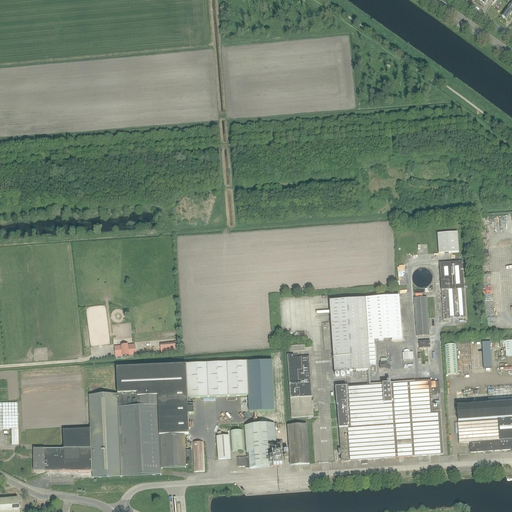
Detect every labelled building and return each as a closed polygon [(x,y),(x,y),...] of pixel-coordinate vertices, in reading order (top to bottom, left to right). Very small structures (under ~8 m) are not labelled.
[(511,2),(502,16),(506,20),(511,13),(511,12),(511,2)] [(457,233),(437,235),(438,254),(458,253),(457,233)] [(423,254),(429,253),(428,244),(419,245),(419,246),(422,246),(423,254)] [(443,320),(466,319),(462,261),(439,263),(443,320)] [(365,299),(329,302),(334,373),(370,371),(368,342),(374,342),(393,340),(390,298),(365,299)] [(426,298),(414,299),(416,337),(429,336),(426,298)] [(490,342),(482,343),(484,368),(492,368),(490,342)] [(470,344),(462,344),(464,375),(472,374),(470,344)] [(135,345),(114,347),(116,358),(130,356),(136,356),(135,345)] [(445,345),(446,375),(458,375),(456,345),(445,345)] [(414,352),(402,352),(403,360),(414,360),(414,352)] [(309,357),(298,358),(298,355),(294,355),(288,355),(292,419),(313,417),(311,390),(309,357)] [(272,361),(247,362),(248,397),(249,412),(274,411),(272,361)] [(187,409),(187,404),(187,400),(248,397),(247,362),(116,368),(117,395),(88,396),(90,430),(62,431),(63,450),(33,451),(33,473),(42,473),(78,471),(78,474),(90,473),(90,471),(92,471),(92,479),(161,476),(160,470),(185,469),(185,467),(191,467),(190,452),(184,453),(183,436),(188,436),(187,416),(193,415),(193,408),(187,409)] [(432,405),(432,396),(440,395),(439,382),(431,383),(431,381),(335,387),(337,406),(339,406),(339,408),(338,408),(339,424),(341,424),(342,430),(340,430),(341,450),(338,450),(338,455),(341,454),(342,462),(443,455),(440,412),(439,412),(438,405),(432,405)] [(457,407),(511,402),(511,387),(455,392),(457,407)] [(0,429),(18,429),(17,403),(0,403),(0,429)] [(470,444),(471,453),(476,453),(511,450),(511,403),(456,407),(458,423),(457,423),(459,444),(470,444)] [(268,443),(275,442),(274,425),(244,427),(246,454),(248,453),(249,458),(237,459),(238,468),(245,468),(246,469),(247,469),(250,469),(250,470),(283,467),(282,455),(273,456),(273,453),(269,454),(268,443)] [(290,466),(309,465),(306,425),(287,426),(290,466)] [(243,431),(231,432),(233,452),(244,451),(243,431)] [(218,461),(230,460),(229,437),(216,438),(218,461)] [(203,443),(192,444),(193,474),(204,473),(203,443)] [(0,511),(18,511),(18,499),(0,500),(0,511)]
